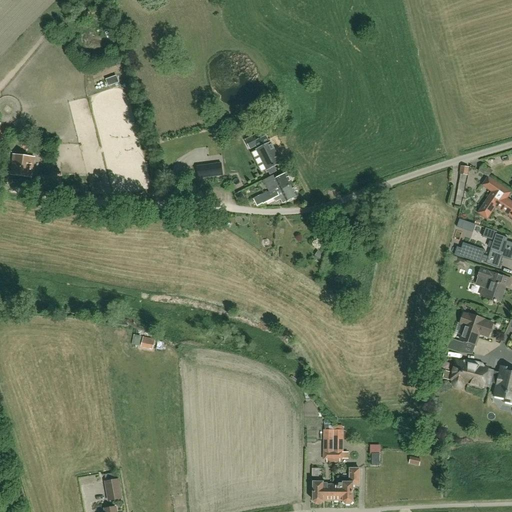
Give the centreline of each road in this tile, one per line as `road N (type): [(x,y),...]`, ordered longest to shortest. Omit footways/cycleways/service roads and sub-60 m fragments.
road 1 (unclassified): [(226,209),(311,210),(511,145)]
road 2 (track): [(0,189),(92,204),(226,209)]
